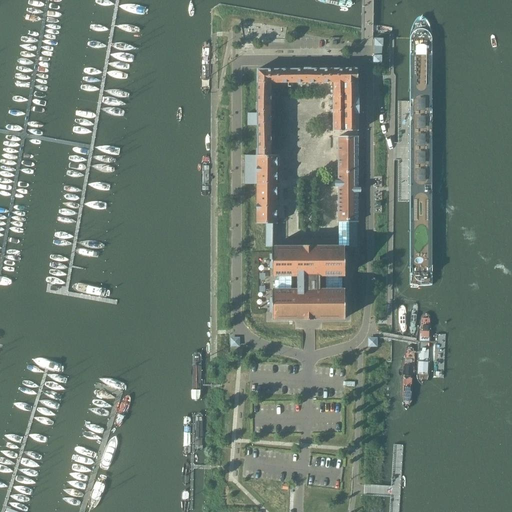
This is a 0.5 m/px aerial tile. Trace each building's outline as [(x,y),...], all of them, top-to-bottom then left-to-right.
[(207,7),(202,10),(201,58),(209,58),(210,30),(211,10),(207,7)] [(373,63),(374,63),(382,64),(382,56),(381,56),(382,46),(383,39),(375,39),(374,46),(375,46),(374,56),(373,63)] [(357,69),(355,69),(355,67),(348,67),(348,69),(347,69),(347,68),(346,69),(329,69),(328,69),(311,69),(311,68),(304,68),(304,69),(262,70),(262,69),(258,69),(258,82),(258,103),(257,103),(257,110),(258,110),(258,113),(248,113),(248,125),(258,125),(258,149),(257,149),(257,156),(271,155),(271,83),(305,83),(333,82),(358,82),(357,82),(357,69)] [(358,82),(333,82),(333,131),(358,131),(358,129),(358,114),(358,97),(357,83),(358,83),(358,82)] [(339,247),(345,247),(350,247),(351,247),(357,247),(356,222),(358,222),(358,136),(338,137),(339,246),(339,247)] [(272,247),(273,247),(273,246),(273,223),(277,224),(277,155),(271,155),(257,156),(245,155),(245,184),(253,184),(258,184),(257,223),(266,223),(266,247),(272,247)] [(205,173),(201,177),(201,224),(205,228),(209,224),(209,175),(205,173)] [(345,253),(345,247),(339,247),(339,246),(314,246),(314,245),(303,245),(303,246),(273,246),(273,247),(272,247),(272,254),(270,254),(270,258),(270,268),(272,268),(272,276),(272,288),(272,289),(272,298),(270,298),(270,312),(272,312),(272,319),(303,319),(314,319),(345,318),(345,311),(347,311),(347,297),(345,297),(345,289),(345,275),(345,267),(347,267),(347,253),(345,253)] [(429,378),(432,313),(422,312),(419,342),(416,377),(422,385),(429,378)] [(202,356),(194,356),(191,401),(200,401),(202,356)]
